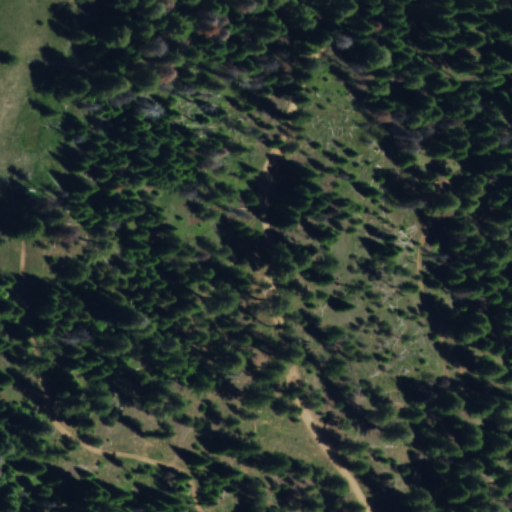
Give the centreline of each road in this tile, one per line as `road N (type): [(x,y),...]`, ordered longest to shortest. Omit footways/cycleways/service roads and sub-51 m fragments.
road 1 (track): [(334,0),(274,186),(277,322),(310,417),(390,511)]
road 2 (track): [(0,183),(31,225),(22,287),(35,392),(77,443),(205,491),(213,511)]
